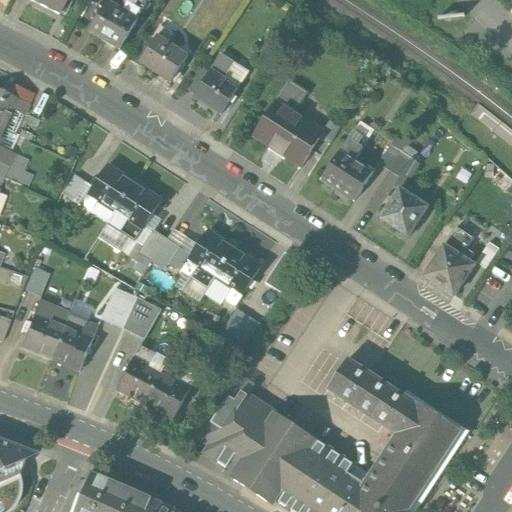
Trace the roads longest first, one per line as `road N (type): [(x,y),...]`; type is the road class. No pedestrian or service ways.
road 1 (residential): [(0,41),(511,369)]
road 2 (secondary): [(68,427),(232,511)]
